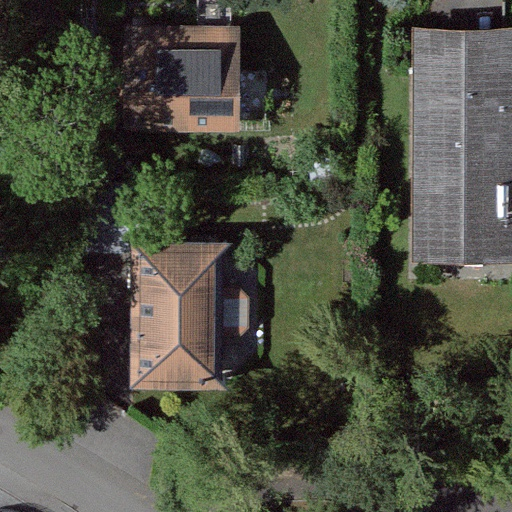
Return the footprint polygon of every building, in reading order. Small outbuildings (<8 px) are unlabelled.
[(0,0),(0,62),(63,62),(62,0),(0,0)] [(121,121),(237,121),(237,18),(121,18),(121,121)] [(511,25),(414,24),(412,261),(511,261),(511,25)] [(126,248),(126,178),(67,178),(67,248),(126,248)] [(212,249),(228,234),(131,234),(129,379),(227,380),(210,361),(212,249)]
